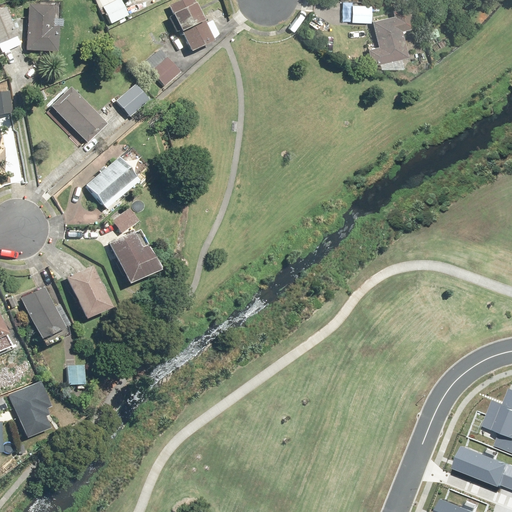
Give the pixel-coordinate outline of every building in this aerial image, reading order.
[(121,0),(111,0),(102,5),(110,23),(128,15),(121,0)] [(190,0),(177,0),(168,4),(189,48),(209,39),(190,0)] [(28,1),(24,48),(55,51),(60,4),(28,1)] [(371,3),(351,3),(351,21),(371,21),(371,3)] [(9,5),(0,8),(0,42),(19,35),(9,5)] [(406,15),(372,19),(376,44),(366,46),(368,62),(412,56),(406,15)] [(143,65),(161,84),(176,70),(158,50),(143,65)] [(132,84),(115,99),(129,116),(146,100),(132,84)] [(68,86),(49,106),(86,140),(105,120),(68,86)] [(10,89),(0,89),(0,116),(13,116),(10,89)] [(120,153),(84,183),(103,204),(138,174),(120,153)] [(140,222),(108,238),(128,279),(161,263),(140,222)] [(93,264),(66,276),(85,319),(113,307),(93,264)] [(45,283),(20,296),(45,344),(70,331),(45,283)] [(0,351),(16,345),(0,310),(0,351)] [(6,396),(23,437),(48,427),(43,414),(46,413),(43,406),(49,404),(39,381),(6,396)] [(495,397),(485,425),(496,429),(492,442),(511,448),(511,387),(508,386),(504,400),(495,397)] [(511,465),(461,446),(452,469),(498,487),(499,485),(511,489),(511,465)] [(474,511),(441,499),(436,511),(474,511)]
